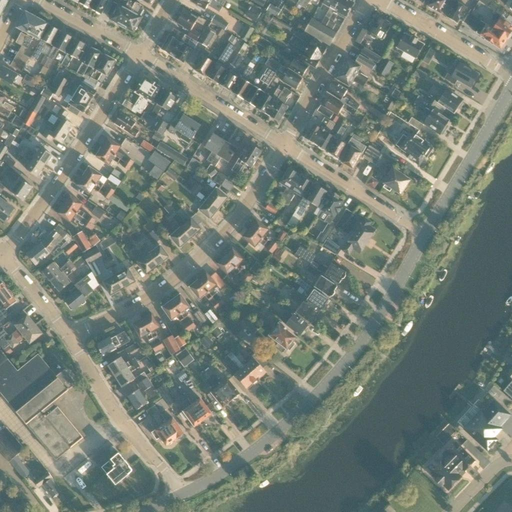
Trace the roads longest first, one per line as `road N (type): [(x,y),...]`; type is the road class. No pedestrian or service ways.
road 1 (residential): [(181,495),(274,432),(346,363),(421,233)]
road 2 (residential): [(283,147),(228,228),(199,254),(147,298),(67,334)]
road 3 (residential): [(140,54),(1,255)]
road 4 (residential): [(67,334),(181,495)]
road 5 (residential): [(421,233),(511,82)]
road 6 (residential): [(283,147),(140,54)]
road 7 (residential): [(283,147),(367,0)]
road 8 (residential): [(421,233),(283,147)]
road 9 (residential): [(511,80),(378,0)]
